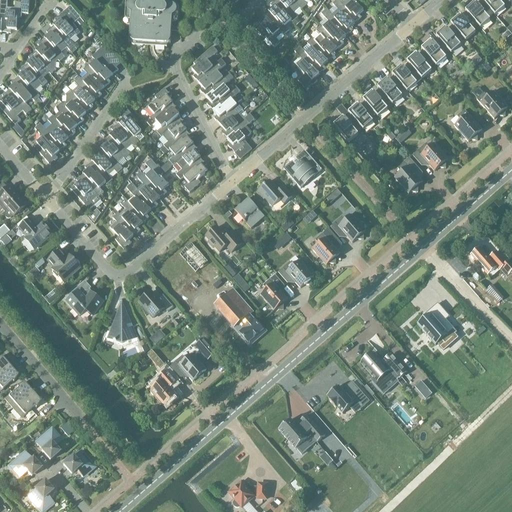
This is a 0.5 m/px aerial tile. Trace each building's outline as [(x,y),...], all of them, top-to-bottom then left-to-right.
[(15,9),(7,9),(6,21),(2,21),(1,34),(11,34),(11,31),(17,31),(17,30),(17,18),(22,19),(22,14),(28,15),(29,0),(21,0),(22,4),(15,3),(15,9)] [(153,47),(165,48),(167,48),(170,45),(171,45),(171,32),(179,32),(180,32),(178,18),(179,7),(176,3),(129,0),(126,3),(125,22),(125,23),(125,24),(126,24),(127,25),(128,25),(130,25),(129,42),(132,46),(135,46),(148,47),(153,47)] [(273,9),(269,12),(277,22),(274,25),(283,34),(282,35),(284,36),(286,34),(287,33),(289,31),(285,27),(291,22),(283,12),(286,9),(277,0),(270,6),(273,9)] [(277,0),(286,9),(283,12),(291,22),(293,23),(297,20),(298,19),(294,14),(300,9),(292,0),(277,0)] [(292,0),(300,9),(301,11),(307,6),(303,1),(304,0),(292,0)] [(338,10),(332,15),(332,16),(340,25),(337,28),(345,38),(353,31),(350,28),(354,25),(346,15),(349,12),(340,3),(341,3),(338,0),(337,0),(332,5),(338,10)] [(343,0),(341,3),(340,3),(349,12),(346,15),(354,25),(362,18),(359,15),(363,12),(363,11),(355,2),(357,0),(343,0)] [(481,0),(482,1),(490,10),(495,16),(505,8),(500,2),(501,0),(481,0)] [(465,11),(467,13),(478,26),(481,29),(490,21),(485,15),(490,10),(482,1),(474,8),(472,6),(465,11)] [(58,23),(54,26),(62,36),(59,39),(68,48),(67,48),(70,51),(75,46),(70,41),(76,35),(77,37),(81,34),(73,25),(80,19),(70,7),(55,20),(58,23)] [(329,23),(323,28),(331,38),(328,40),(336,50),(344,44),(341,41),(345,38),(337,28),(340,25),(332,16),(332,15),(327,9),(321,14),(329,23)] [(277,22),(269,12),(261,19),(264,22),(255,30),(264,40),(266,38),(275,49),(280,44),(277,40),(282,35),(283,34),(274,25),(277,22)] [(451,24),(452,26),(461,36),(466,42),(475,33),(473,30),(478,26),(467,13),(459,20),(457,18),(451,24)] [(49,36),(45,39),(54,49),(50,51),(59,61),(58,61),(60,63),(65,58),(62,53),(67,48),(68,48),(59,39),(62,36),(54,26),(46,33),(49,36)] [(436,37),(438,39),(449,51),(451,54),(461,46),(456,40),(461,36),(452,26),(445,33),(443,31),(436,37)] [(320,36),(314,41),(322,50),(319,53),(327,63),(335,56),(332,53),(336,50),(328,40),(331,38),(323,28),(322,27),(316,31),(320,36)] [(40,48),(36,52),(45,62),(41,64),(50,74),(49,74),(51,75),(56,71),(55,69),(56,63),(58,61),(59,61),(50,51),(54,49),(45,39),(38,46),(40,48)] [(311,48),(305,53),(305,54),(313,63),(310,66),(319,75),(326,69),(324,66),(327,63),(319,53),(322,50),(314,41),(313,39),(307,44),(311,48)] [(421,50),(423,52),(434,64),(437,67),(446,59),(444,56),(449,51),(438,39),(430,46),(428,44),(421,50)] [(297,50),(294,52),(298,57),(302,61),(296,67),(304,76),(298,81),(306,91),(317,82),(315,79),(319,75),(310,66),(313,63),(305,54),(305,53),(304,52),(300,47),(297,50)] [(192,70),(192,71),(196,75),(193,78),(199,85),(209,77),(206,73),(216,65),(211,59),(218,53),(213,48),(199,60),(193,65),(196,68),(193,71),(192,70)] [(31,61),(27,65),(36,74),(33,77),(41,86),(41,87),(42,88),(48,83),(44,79),(49,74),(50,74),(41,64),(45,62),(36,52),(29,58),(31,61)] [(407,62),(409,64),(417,74),(422,80),(432,71),(429,69),(434,64),(423,52),(415,58),(414,56),(407,62)] [(96,62),(90,67),(98,77),(95,79),(103,89),(111,83),(108,80),(119,71),(106,56),(103,59),(97,53),(92,58),(96,62)] [(200,91),(206,99),(216,90),(213,87),(223,79),(218,73),(226,66),(221,60),(216,65),(206,73),(209,77),(199,85),(203,89),(200,91)] [(484,62),(476,68),(482,74),(490,67),(484,61),(484,62)] [(399,69),(392,75),(394,77),(402,86),(408,92),(410,90),(417,84),(422,80),(417,74),(409,64),(402,70),(401,71),(399,69)] [(22,74),(18,77),(27,87),(24,90),(32,99),(34,102),(38,106),(41,103),(38,99),(40,97),(35,92),(41,87),(41,86),(33,77),(36,74),(30,68),(27,65),(20,71),(22,74)] [(87,75),(81,80),(89,89),(86,92),(95,102),(102,95),(99,93),(103,89),(95,79),(98,77),(90,67),(89,66),(83,71),(87,75)] [(207,105),(213,113),(223,104),(220,101),(230,93),(225,87),(234,79),(229,74),(223,79),(213,87),(216,90),(206,99),(210,103),(207,105)] [(14,87),(10,90),(18,100),(15,102),(23,112),(26,116),(32,111),(26,104),(32,99),(24,90),(27,87),(18,77),(11,84),(14,87)] [(377,88),(379,90),(388,99),(393,105),(402,97),(397,91),(402,86),(394,77),(386,84),(384,82),(377,88)] [(78,88),(72,93),(80,102),(77,105),(86,115),(93,108),(91,105),(95,102),(86,92),(89,89),(81,80),(80,78),(74,83),(78,88)] [(214,119),(220,127),(230,118),(227,115),(237,107),(237,106),(232,101),(241,93),(236,87),(230,93),(220,101),(223,104),(213,113),(217,116),(214,119)] [(151,120),(147,123),(150,128),(154,124),(156,123),(165,115),(163,112),(172,103),(169,99),(172,97),(165,89),(155,98),(158,101),(149,109),(152,113),(154,115),(150,119),(151,120)] [(18,100),(10,90),(2,96),(5,99),(0,103),(0,108),(16,126),(21,121),(17,117),(23,112),(15,102),(18,100)] [(363,100),(365,102),(376,115),(378,118),(388,110),(383,104),(388,99),(379,90),(371,97),(370,95),(363,100)] [(66,103),(63,105),(63,106),(72,115),(68,118),(77,127),(84,121),(82,118),(86,115),(77,105),(80,102),(72,93),(71,91),(65,96),(67,97),(66,103)] [(477,100),(480,104),(494,120),(499,116),(501,117),(505,117),(506,113),(505,111),(508,108),(494,92),(487,97),(484,94),(477,100)] [(348,113),(350,115),(361,128),(364,131),(373,122),(370,119),(376,115),(365,102),(357,109),(355,107),(348,113)] [(157,133),(151,137),(156,142),(161,138),(163,137),(172,129),(169,125),(179,117),(176,113),(177,113),(179,111),(172,103),(163,112),(165,115),(156,123),(161,129),(157,133)] [(55,118),(54,118),(63,128),(60,130),(68,140),(76,134),(73,131),(77,127),(68,118),(72,115),(69,113),(63,106),(63,105),(62,104),(57,109),(58,110),(58,113),(57,116),(55,118)] [(221,133),(227,140),(237,132),(234,129),(244,120),(239,114),(243,111),(242,109),(239,106),(238,105),(237,106),(237,107),(227,115),(230,118),(220,127),(224,130),(221,133)] [(123,121),(119,124),(127,134),(124,136),(133,146),(133,147),(134,148),(139,143),(144,139),(140,134),(142,133),(133,124),(137,121),(128,111),(120,118),(123,121)] [(482,131),(480,128),(465,111),(457,117),(460,121),(454,127),(468,143),(472,140),(473,141),(478,142),(478,137),(477,135),(482,131)] [(237,132),(227,140),(231,144),(228,147),(235,154),(245,146),(242,142),(251,134),(246,128),(255,120),(250,115),(244,120),(234,129),(237,132)] [(361,128),(350,115),(342,122),(340,120),(334,126),(349,143),(358,135),(356,132),(361,128)] [(48,122),(42,127),(46,131),(54,140),(51,143),(59,153),(67,146),(64,143),(68,140),(60,130),(63,128),(54,118),(55,118),(53,117),(48,121),(48,122)] [(165,148),(161,151),(164,155),(168,151),(168,152),(170,151),(179,142),(176,139),(186,131),(183,127),(186,125),(179,117),(169,125),(172,129),(163,137),(168,143),(163,147),(165,148)] [(114,133),(110,136),(118,146),(115,149),(124,159),(125,161),(129,158),(131,156),(127,152),(133,147),(133,146),(124,136),(127,134),(119,124),(111,130),(114,133)] [(46,131),(42,127),(41,125),(35,130),(40,136),(40,141),(33,147),(50,166),(58,159),(55,156),(59,153),(51,143),(54,140),(46,131)] [(406,129),(396,138),(401,143),(411,134),(406,129)] [(170,162),(166,165),(170,170),(173,167),(174,167),(177,165),(177,164),(186,156),(183,153),(193,145),(190,141),(193,138),(186,131),(176,139),(179,142),(170,151),(175,157),(169,162),(170,162)] [(391,134),(387,137),(391,142),(395,139),(391,134)] [(105,146),(101,149),(110,159),(107,162),(115,172),(117,175),(123,170),(118,164),(124,159),(115,149),(118,146),(110,136),(102,143),(105,146)] [(395,140),(390,145),(394,150),(400,146),(395,140)] [(446,169),(446,164),(445,163),(448,160),(434,144),(428,149),(425,146),(413,156),(422,167),(427,163),(434,172),(440,168),(441,169),(446,169)] [(181,181),(184,179),(184,178),(193,170),(191,167),(200,159),(197,155),(200,152),(193,145),(183,153),(186,156),(177,164),(177,165),(182,170),(176,175),(181,181)] [(96,159),(92,162),(101,172),(98,175),(106,184),(106,185),(107,186),(112,182),(113,181),(109,177),(115,172),(107,162),(110,159),(101,149),(94,156),(96,159)] [(284,170),(286,173),(301,189),(322,171),(305,151),(284,170)] [(184,178),(184,179),(189,184),(185,188),(189,194),(201,184),(198,181),(207,173),(208,173),(204,169),(207,166),(200,159),(191,167),(193,170),(184,178)] [(419,170),(410,159),(398,169),(401,173),(394,178),(402,188),(402,193),(407,193),(409,195),(412,192),(413,193),(418,193),(418,189),(417,187),(422,183),(421,181),(423,174),(419,170)] [(152,173),(146,178),(154,187),(151,190),(159,200),(167,193),(164,190),(169,186),(168,186),(160,177),(163,174),(151,160),(146,165),(152,173)] [(87,171),(84,175),(92,185),(89,187),(97,197),(101,202),(101,201),(99,198),(101,196),(104,194),(100,189),(106,185),(106,184),(98,175),(101,172),(92,162),(85,169),(87,171)] [(140,172),(136,177),(138,179),(143,185),(137,190),(137,191),(145,200),(142,203),(151,212),(158,206),(156,203),(159,200),(151,190),(154,187),(146,178),(144,175),(143,175),(140,172)] [(78,184),(71,191),(72,191),(89,211),(95,206),(101,202),(97,197),(89,187),(92,185),(84,175),(76,181),(78,184)] [(263,201),(265,199),(272,208),(281,200),(284,205),(292,197),(284,188),(279,192),(270,181),(257,193),(263,201)] [(134,198),(129,203),(128,203),(136,213),(133,215),(142,225),(149,219),(147,216),(151,212),(142,203),(145,200),(137,191),(137,190),(132,184),(127,189),(134,198)] [(26,206),(10,187),(0,195),(0,206),(5,213),(4,214),(4,215),(4,216),(4,217),(5,217),(5,218),(6,219),(7,219),(8,219),(9,219),(10,219),(11,218),(12,218),(12,217),(14,217),(26,206)] [(125,211),(120,216),(119,216),(128,225),(124,228),(134,238),(141,232),(138,229),(142,225),(133,215),(136,213),(128,203),(129,203),(126,200),(120,205),(125,211)] [(249,200),(235,212),(251,230),(252,230),(251,229),(263,218),(264,219),(265,218),(249,200)] [(312,212),(303,220),(307,225),(316,217),(312,212)] [(119,216),(120,216),(118,214),(118,215),(116,216),(113,219),(117,224),(110,229),(118,238),(115,241),(123,251),(131,244),(129,242),(134,238),(124,228),(128,225),(119,216)] [(342,217),(329,229),(339,240),(344,235),(352,244),(357,239),(359,240),(364,241),(364,236),(363,235),(366,232),(360,224),(352,215),(346,221),(342,217)] [(42,225),(36,230),(34,228),(35,227),(30,221),(20,229),(28,238),(26,240),(35,250),(37,248),(39,249),(41,247),(40,245),(51,235),(42,225)] [(0,240),(9,232),(4,226),(0,229),(0,240)] [(226,248),(231,254),(242,244),(233,233),(226,238),(217,228),(206,238),(209,242),(209,245),(212,248),(215,248),(219,253),(226,248)] [(319,244),(312,250),(326,266),(330,263),(331,265),(336,265),(336,260),(335,259),(340,254),(339,252),(342,245),(328,229),(323,234),(315,241),(319,244)] [(287,234),(282,238),(287,243),(291,239),(287,234)] [(7,236),(1,242),(5,247),(12,241),(7,236)] [(180,255),(196,273),(208,262),(192,244),(180,255)] [(471,254),(469,256),(487,276),(497,268),(507,279),(509,276),(511,273),(511,264),(509,262),(507,264),(496,252),(489,259),(479,248),(477,249),(476,249),(474,249),(471,252),(471,254)] [(66,258),(60,251),(48,262),(54,268),(52,270),(64,283),(80,269),(79,268),(80,267),(80,266),(80,265),(80,264),(80,263),(79,262),(78,261),(77,261),(76,261),(75,261),(74,261),(73,260),(72,260),(72,259),(71,259),(70,260),(67,257),(66,258)] [(290,263),(278,273),(287,284),(292,280),(300,289),(305,285),(306,286),(311,286),(312,281),(310,280),(314,277),(300,261),(293,266),(290,263)] [(229,264),(224,268),(228,272),(233,268),(229,264)] [(36,268),(29,274),(34,279),(40,274),(36,268)] [(233,269),(228,273),(232,278),(237,274),(233,269)] [(237,276),(233,280),(237,285),(241,281),(240,279),(237,276)] [(263,286),(266,290),(260,295),(274,312),(278,309),(279,310),(284,310),(284,306),(283,304),(288,300),(280,290),(284,286),(275,276),(263,286)] [(67,302),(80,317),(86,311),(93,316),(103,302),(91,293),(91,294),(88,292),(91,289),(85,282),(70,295),(72,298),(67,302)] [(491,286),(486,291),(498,304),(503,299),(491,286)] [(55,290),(45,299),(51,305),(61,297),(55,290)] [(213,308),(232,330),(248,349),(267,333),(251,315),(253,313),(233,291),(226,297),(214,307),(215,307),(213,308)] [(139,303),(143,307),(142,308),(146,317),(150,315),(153,319),(164,309),(168,313),(173,308),(163,296),(158,301),(151,293),(139,303)] [(426,320),(417,328),(434,348),(437,346),(442,353),(456,341),(453,338),(455,336),(445,324),(449,321),(437,308),(424,319),(426,320)] [(107,340),(123,346),(138,339),(127,313),(121,315),(117,313),(107,340)] [(177,320),(172,324),(176,329),(181,325),(177,320)] [(483,327),(477,333),(479,336),(485,330),(483,327)] [(196,345),(195,346),(201,354),(202,355),(205,359),(208,362),(217,354),(204,339),(201,340),(196,345)] [(387,358),(378,348),(366,359),(379,373),(377,375),(385,384),(399,373),(402,376),(412,367),(396,350),(387,358)] [(152,353),(147,357),(151,361),(152,361),(156,365),(160,362),(152,353)] [(183,356),(171,367),(180,377),(185,373),(193,383),(198,378),(199,379),(204,380),(204,375),(203,374),(206,371),(204,368),(205,359),(202,355),(201,354),(196,358),(192,354),(186,360),(183,356)] [(0,375),(10,367),(1,357),(0,358),(0,375)] [(10,367),(0,375),(0,391),(11,381),(13,383),(18,376),(10,367)] [(177,396),(169,387),(174,383),(164,372),(152,383),(156,386),(149,392),(163,408),(167,405),(168,406),(173,407),(173,402),(172,400),(177,396)] [(421,382),(415,388),(426,399),(431,394),(421,382)] [(5,400),(13,409),(32,393),(24,383),(17,387),(18,389),(5,400)] [(343,416),(357,403),(363,409),(369,403),(352,384),(345,390),(346,391),(343,393),(338,388),(327,398),(330,401),(329,402),(336,410),(337,409),(343,416)] [(32,393),(13,409),(21,418),(34,407),(36,408),(40,402),(32,393)] [(296,427),(291,420),(279,431),(296,450),(307,440),(312,446),(317,443),(317,444),(325,437),(307,416),(299,423),(300,423),(296,427)] [(409,421),(400,429),(423,455),(432,447),(409,421)] [(66,424),(60,429),(67,436),(72,431),(66,424)] [(41,452),(50,461),(59,453),(54,448),(62,441),(52,430),(36,444),(42,451),(41,452)] [(355,459),(357,457),(349,448),(347,450),(355,459)] [(71,475),(76,471),(83,478),(94,468),(80,452),(73,458),(72,457),(63,466),(71,475)] [(25,453),(9,467),(19,478),(26,472),(31,477),(41,469),(36,464),(40,461),(35,455),(30,459),(25,453)] [(52,492),(44,482),(34,490),(35,491),(28,498),(40,511),(43,511),(53,503),(47,496),(52,492)] [(258,488),(245,487),(241,483),(229,494),(235,501),(234,502),(233,503),(233,505),(234,506),(235,507),(236,508),(238,508),(239,508),(240,507),(242,508),(241,506),(247,501),(248,502),(254,497),(258,498),(257,500),(266,500),(267,485),(258,485),(258,488)]
